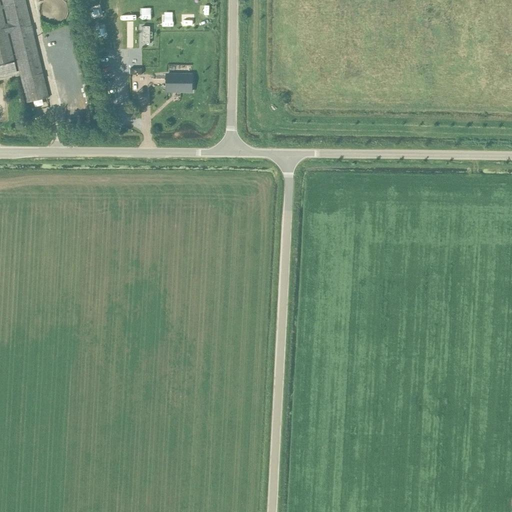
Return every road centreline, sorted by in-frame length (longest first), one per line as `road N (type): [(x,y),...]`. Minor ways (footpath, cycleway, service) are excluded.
road 1 (unclassified): [(270,511),(289,154)]
road 2 (unclassified): [(0,151),(230,153)]
road 3 (unclassified): [(289,154),(511,157)]
road 4 (unclassified): [(230,153),(232,0)]
